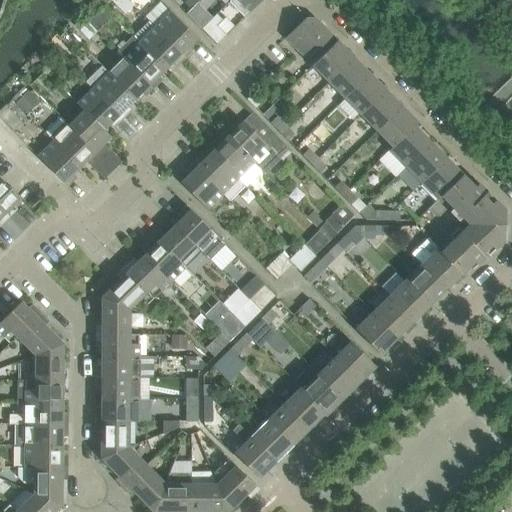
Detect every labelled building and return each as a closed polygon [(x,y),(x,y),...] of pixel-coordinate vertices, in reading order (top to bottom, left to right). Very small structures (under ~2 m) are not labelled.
[(127,0),(109,0),(123,15),(132,5),(127,0)] [(198,0),(188,0),(184,4),(189,9),(199,0),(198,0)] [(230,0),(229,2),(244,17),(261,0),(230,0)] [(88,21),(97,31),(112,16),(103,6),(88,21)] [(196,38),(170,12),(154,28),(184,58),(189,53),(185,49),(196,38)] [(204,12),(194,22),(201,29),(211,18),(204,12)] [(211,19),(211,18),(201,29),(216,44),(225,35),(216,25),(221,20),(216,14),(211,19)] [(305,18),(285,38),(306,60),(331,35),(317,20),(315,19),(314,18),(305,18)] [(97,31),(88,21),(78,31),(87,41),(97,31)] [(184,58),(154,28),(148,21),(133,36),(165,69),(175,59),(179,63),(184,58)] [(348,53),(331,35),(306,60),(324,77),(348,53)] [(133,36),(117,51),(124,58),(154,89),(159,84),(154,79),(158,76),(165,69),(133,36)] [(366,70),(348,53),(324,77),(341,95),(366,70)] [(124,58),(108,73),(134,100),(144,89),(149,93),(154,89),(124,58)] [(134,100),(108,73),(100,66),(85,81),(92,89),(122,119),(127,114),(123,110),(134,100)] [(383,88),(366,70),(341,95),(358,113),(383,88)] [(28,88),(15,101),(28,114),(40,101),(28,88)] [(400,106),(383,88),(358,113),(376,130),(400,106)] [(77,104),(83,111),(84,111),(103,130),(113,120),(117,124),(122,119),(92,89),(77,104)] [(246,99),(255,108),(261,102),(253,93),(246,99)] [(0,110),(0,118),(13,132),(24,121),(7,104),(0,110)] [(418,123),(400,106),(376,130),(392,147),(414,127),(417,124),(418,123)] [(84,111),(83,111),(69,126),(98,156),(103,151),(99,147),(110,137),(103,130),(84,111)] [(228,128),(223,133),(253,163),(264,174),(280,158),(277,155),(285,147),(252,113),(232,132),(228,128)] [(270,123),(278,132),(285,126),(276,117),(270,123)] [(64,121),(49,137),(53,141),(79,167),(89,157),(93,161),(98,156),(69,126),(64,121)] [(278,132),(287,141),(294,134),(285,126),(278,132)] [(392,147),(388,150),(405,167),(430,143),(420,133),(418,130),(414,127),(392,147)] [(238,178),(253,163),(223,133),(218,138),(222,142),(212,152),(238,178)] [(79,167),(53,141),(37,156),(67,187),(73,182),(69,178),(79,167)] [(405,167),(421,184),(446,159),(430,143),(405,167)] [(302,155),(311,164),(317,158),(308,149),(302,155)] [(192,163),(222,194),(229,201),(245,186),(238,178),(212,152),(201,162),(197,158),(192,163)] [(311,164),(319,173),(326,167),(317,158),(311,164)] [(462,175),(446,159),(421,184),(437,199),(462,175)] [(222,194),(192,163),(187,168),(191,172),(180,183),(206,209),(222,194)] [(450,205),(469,224),(505,224),(505,210),(478,183),(478,184),(474,187),(462,175),(437,199),(427,209),(434,216),(439,216),(450,205)] [(0,209),(8,218),(13,213),(9,209),(20,198),(0,178),(0,209)] [(333,188),(342,196),(349,190),(340,181),(333,188)] [(349,190),(342,196),(358,212),(364,206),(357,199),(349,190)] [(224,244),(186,205),(181,211),(185,215),(174,225),(200,252),(208,260),(224,244)] [(374,211),(374,220),(387,220),(387,211),(374,211)] [(399,212),(387,211),(387,220),(399,220),(399,212)] [(327,223),(319,231),(329,241),(337,233),(327,223)] [(504,239),(505,224),(469,224),(441,251),(441,252),(461,273),(474,261),(478,265),(504,239)] [(160,231),(155,236),(185,267),(200,252),(174,225),(164,236),(160,231)] [(374,235),(386,235),(387,226),(374,226),(374,235)] [(399,235),(399,226),(387,226),(386,235),(399,235)] [(352,228),(336,244),(342,250),(351,241),(356,246),(363,239),(352,228)] [(329,241),(319,231),(304,246),(315,257),(315,256),(314,256),(329,241)] [(154,245),(144,256),(170,282),(185,267),(155,236),(150,241),(154,245)] [(427,237),(420,244),(430,255),(420,264),(445,289),(448,286),(451,283),(461,273),(441,252),(441,251),(427,237)] [(342,250),(336,244),(327,253),(334,259),(342,250)] [(304,246),(289,261),(292,264),(300,272),(315,257),(304,246)] [(281,253),(265,269),(276,279),(292,264),(289,261),(287,259),(281,253)] [(170,282),(144,256),(133,266),(129,262),(124,266),(148,290),(147,291),(154,298),(170,282)] [(312,268),(303,277),(309,283),(318,274),(326,267),(320,260),(312,268)] [(429,305),(445,289),(420,264),(404,280),(429,305)] [(123,276),(101,297),(129,309),(147,291),(148,290),(124,266),(124,267),(119,271),(123,276)] [(404,280),(388,296),(413,321),(429,305),(404,280)] [(275,296),(264,284),(248,300),(259,311),(275,296)] [(396,337),(413,321),(388,296),(372,312),(396,337)] [(95,327),(95,335),(129,335),(129,334),(129,309),(101,297),(101,328),(95,327)] [(309,299),(300,308),(306,314),(315,305),(309,299)] [(233,315),(244,327),(259,311),(248,300),(233,315)] [(0,333),(10,344),(17,337),(16,336),(40,313),(35,308),(31,312),(20,302),(0,321),(0,333)] [(244,327),(233,315),(227,309),(211,324),(220,333),(229,342),(244,327)] [(270,309),(261,318),(268,324),(276,315),(270,309)] [(355,329),(380,354),(396,337),(372,312),(355,329)] [(16,336),(17,337),(34,355),(62,344),(41,322),(45,318),(40,313),(16,336)] [(261,318),(253,326),(267,340),(276,332),(268,324),(261,318)] [(204,348),(213,357),(229,342),(220,333),(204,348)] [(129,335),(95,335),(95,342),(101,342),(101,356),(138,357),(138,334),(129,334),(129,335)] [(238,341),(229,350),(235,356),(244,348),(238,341)] [(333,358),(358,383),(375,366),(350,341),(333,358)] [(35,381),(68,381),(68,374),(62,374),(62,344),(34,355),(35,380),(35,381)] [(229,350),(220,359),(226,365),(235,356),(229,350)] [(95,371),(95,378),(138,378),(138,357),(101,356),(101,371),(95,371)] [(198,357),(183,357),(183,370),(201,370),(206,365),(198,357)] [(333,358),(317,374),(342,399),(358,383),(333,358)] [(323,414),(325,416),(342,399),(317,374),(309,366),(293,381),(301,389),(323,414)] [(237,373),(232,369),(225,376),(232,383),(237,378),(237,373)] [(138,378),(95,378),(95,385),(101,385),(101,399),(138,400),(138,378)] [(185,400),(198,400),(198,378),(197,378),(185,378),(185,400)] [(16,402),(25,402),(62,403),(62,388),(68,388),(68,381),(35,381),(35,380),(25,380),(16,380),(16,402)] [(212,385),(202,385),(203,397),(212,397),(212,385)] [(301,389),(284,406),(308,429),(323,414),(301,389)] [(212,410),(212,397),(203,397),(203,410),(212,410)] [(95,414),(95,421),(128,421),(128,422),(138,422),(138,400),(101,399),(101,414),(95,414)] [(198,400),(185,400),(185,422),(198,422),(198,400)] [(15,424),(67,424),(68,417),(62,417),(62,403),(25,402),(25,415),(9,415),(9,424),(15,424)] [(284,406),(268,421),(291,446),(308,429),(284,406)] [(128,421),(95,421),(95,428),(101,428),(100,459),(128,447),(128,422),(128,421)] [(178,428),(178,421),(161,421),(161,434),(178,428)] [(268,421),(251,437),(275,461),(291,446),(268,421)] [(15,445),(24,446),(61,446),(61,431),(67,431),(67,424),(15,424),(15,445)] [(251,437),(234,453),(258,478),(259,478),(275,461),(251,437)] [(24,468),(34,468),(34,467),(67,467),(67,461),(61,461),(61,446),(24,446),(24,468)] [(117,484),(122,489),(146,465),(128,447),(100,459),(122,480),(117,484)] [(226,457),(211,472),(216,485),(227,511),(249,491),(253,495),(259,490),(253,484),(226,457)] [(146,465),(122,489),(127,494),(131,490),(153,511),(164,484),(146,465)] [(34,468),(34,493),(61,505),(61,474),(67,474),(67,467),(34,467),(34,468)] [(189,511),(190,484),(190,475),(168,475),(164,484),(153,511),(183,511),(182,511),(189,511)] [(190,484),(189,511),(196,511),(197,511),(227,511),(216,485),(190,484)] [(15,511),(53,511),(61,505),(34,493),(15,511)]
